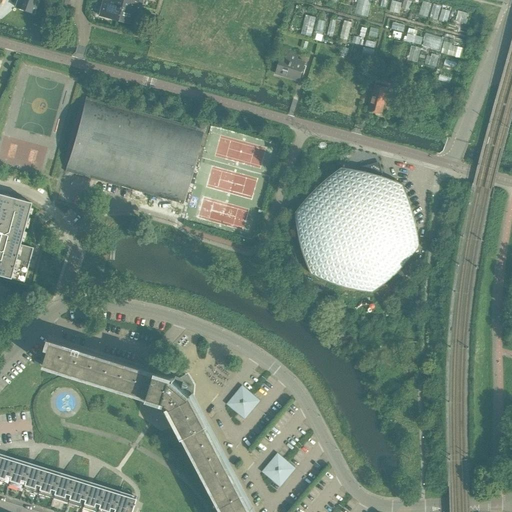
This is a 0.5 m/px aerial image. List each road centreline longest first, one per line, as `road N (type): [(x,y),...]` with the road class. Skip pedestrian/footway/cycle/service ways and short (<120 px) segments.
road 1 (residential): [(62,306),(161,315),(258,356),(294,392),(364,501),(406,508),(511,500)]
road 2 (unclassified): [(449,165),(0,42)]
road 3 (residential): [(62,306),(85,229),(99,212),(135,211),(179,226)]
road 4 (unclassified): [(449,165),(511,12)]
